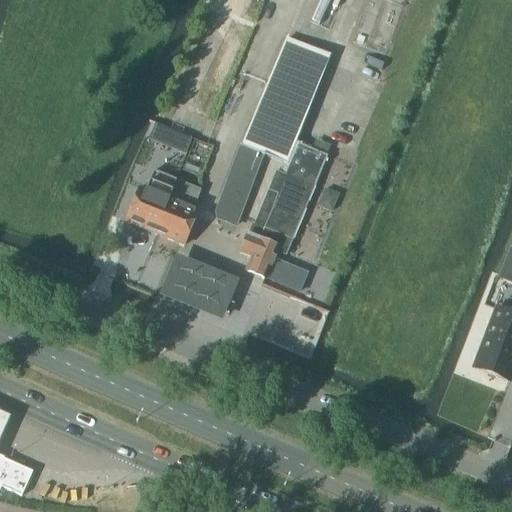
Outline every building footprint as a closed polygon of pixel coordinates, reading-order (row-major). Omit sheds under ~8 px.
[(214,214),(223,217),(238,223),(263,157),(264,156),(262,155),(271,136),(272,136),(302,64),(308,50),(309,51),(310,49),(285,40),(241,146),(239,146),(214,214)] [(245,273),(264,281),(277,251),(286,255),(326,158),(297,145),(284,177),(274,173),(252,226),(255,228),(250,238),(246,237),(239,254),(251,259),(245,273)] [(125,223),(154,235),(175,182),(152,172),(144,192),(139,190),(125,223)] [(175,182),(154,235),(182,247),(196,213),(191,211),(200,192),(175,182)] [(208,272),(174,258),(158,299),(191,312),(222,325),(237,284),(208,272)] [(508,383),(511,371),(511,315),(495,309),(473,369),(476,371),(478,373),(481,374),(485,375),(487,375),(494,377),(495,379),(501,382),(503,381),(508,383)] [(0,440),(9,420),(0,416),(0,440)] [(31,474),(11,464),(1,460),(0,459),(0,488),(20,498),(31,474)]
